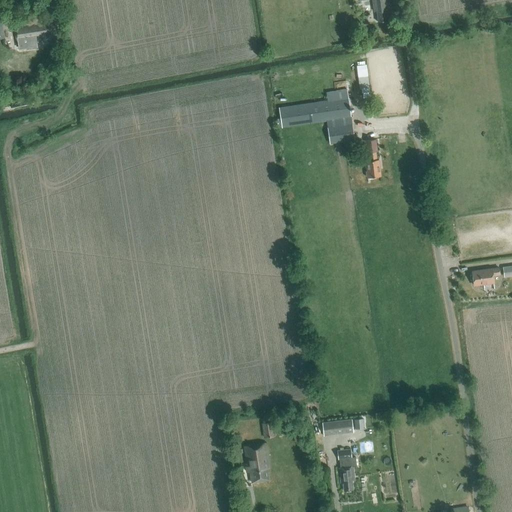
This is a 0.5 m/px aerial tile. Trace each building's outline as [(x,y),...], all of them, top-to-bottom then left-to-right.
[(376,12),(377,23),(386,22),(386,19),(388,19),(385,0),(357,0),(358,1),(365,0),(371,0),(373,12),(376,12)] [(36,34),(47,33),(46,26),(43,26),(42,24),(35,25),(35,24),(16,27),(18,40),(37,37),(36,34)] [(369,92),(368,77),(358,78),(359,89),(362,89),(362,93),(369,92)] [(346,88),(334,90),(326,91),(328,100),(295,105),(294,100),(278,103),(281,127),(327,120),(330,144),(354,140),(346,88)] [(368,178),(381,177),(379,159),(377,160),(376,151),(377,151),(376,139),(364,141),(366,152),(368,152),(369,160),(365,161),(367,172),(365,172),(366,176),(367,176),(368,178)] [(511,276),(511,265),(502,267),(504,278),(511,276)] [(500,275),(499,268),(473,272),(475,286),(495,283),(494,276),(500,275)] [(322,422),(324,434),(354,431),(353,419),(322,422)] [(363,419),(354,420),(355,429),(364,428),(363,419)] [(265,438),(274,436),(272,421),(263,423),(265,438)] [(267,467),(269,467),(265,442),(244,445),(247,465),(246,465),(247,470),(250,470),(252,482),(268,479),(267,467)] [(352,457),(351,449),(342,450),(342,448),(339,448),(340,450),(337,450),(338,459),(339,459),(340,467),(339,467),(341,483),(343,483),(343,487),(352,486),(351,475),(354,475),(353,467),(357,466),(356,457),(352,457)]
